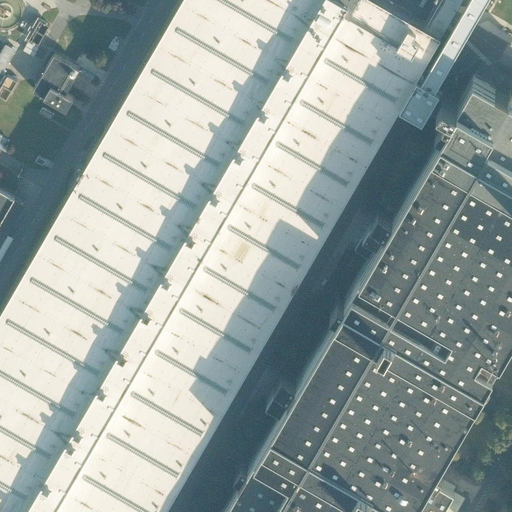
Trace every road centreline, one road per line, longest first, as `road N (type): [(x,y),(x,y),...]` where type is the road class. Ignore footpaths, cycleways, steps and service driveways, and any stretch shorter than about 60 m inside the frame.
road 1 (unclassified): [(458,24),(175,511)]
road 2 (unclassified): [(0,271),(158,0)]
road 3 (unknown): [(118,68),(355,201)]
